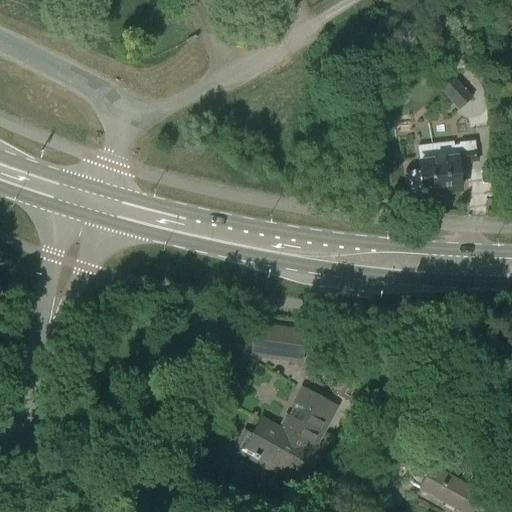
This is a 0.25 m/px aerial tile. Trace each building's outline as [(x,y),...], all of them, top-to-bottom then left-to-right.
[(441,90),(458,110),(471,98),(454,78),(441,90)] [(411,175),(412,184),(417,187),(418,188),(422,187),(423,196),(435,194),(438,196),(444,196),(446,193),(459,191),(457,176),(458,176),(457,167),(456,167),(455,164),(477,161),(476,151),(459,152),(460,158),(455,159),(455,158),(443,160),(443,158),(433,159),(433,161),(419,163),(420,171),(416,171),(411,175)] [(253,351),(301,358),(304,332),(257,325),(253,351)] [(354,367),(338,396),(374,415),(390,386),(354,367)] [(257,462),(258,459),(304,484),(320,454),(312,449),(320,434),(319,433),(333,407),(328,404),(334,394),(308,379),(288,416),(280,430),(262,420),(252,437),(247,434),(237,452),(257,462)] [(372,454),(380,467),(383,465),(398,481),(405,475),(413,484),(420,487),(418,490),(456,511),(470,511),(480,495),(433,469),(425,458),(418,463),(395,436),(372,454)]
